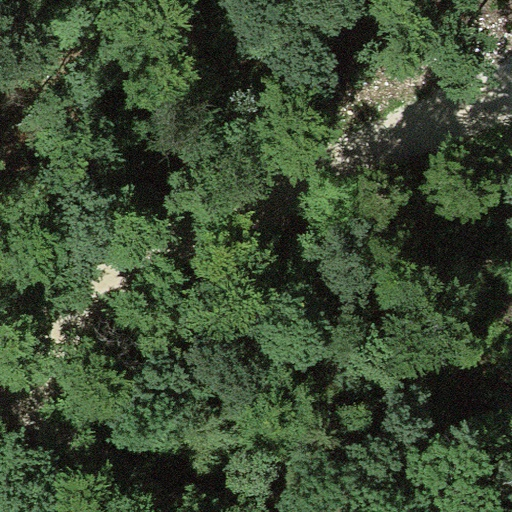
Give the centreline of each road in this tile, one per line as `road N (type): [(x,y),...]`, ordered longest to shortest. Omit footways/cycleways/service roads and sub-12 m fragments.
road 1 (track): [(511,79),(392,153),(0,364)]
road 2 (track): [(178,511),(124,464),(0,401)]
